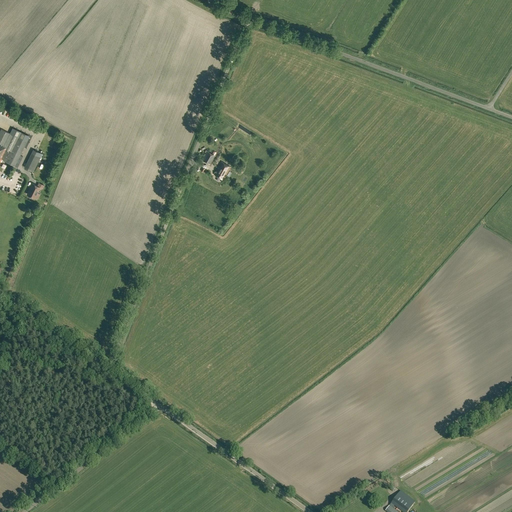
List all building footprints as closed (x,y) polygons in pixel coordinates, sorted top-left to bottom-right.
[(6,162),(15,166),(27,141),(18,137),(1,129),(0,131),(0,162),(2,159),(7,161),(6,162)] [(202,160),(210,164),(215,155),(207,151),(202,160)] [(25,168),(33,172),(40,157),(32,153),(25,168)] [(214,174),(223,180),(231,167),(221,162),(214,174)] [(35,198),(38,199),(41,194),(37,192),(40,188),(43,189),(45,185),(39,182),(37,186),(32,183),(27,194),(35,198)] [(391,503),(402,511),(407,511),(415,502),(400,491),(391,503)]
